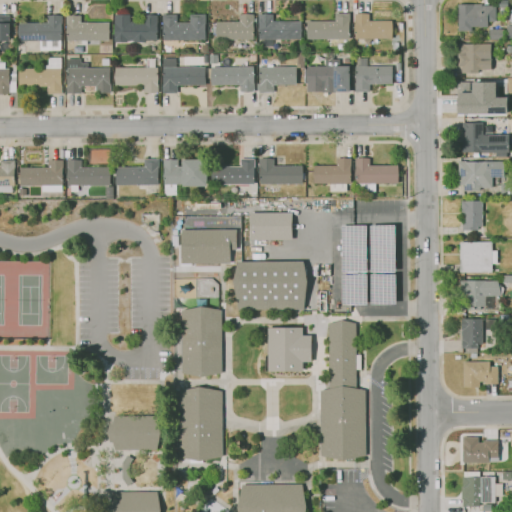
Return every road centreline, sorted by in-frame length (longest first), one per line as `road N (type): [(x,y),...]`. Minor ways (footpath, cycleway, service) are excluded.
road 1 (tertiary): [(423,0),(429,511)]
road 2 (residential): [(426,127),(0,126)]
